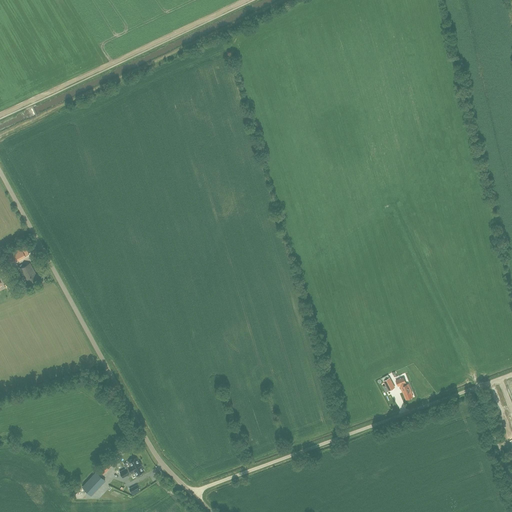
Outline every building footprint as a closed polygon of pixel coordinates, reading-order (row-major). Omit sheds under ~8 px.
[(13,264),(30,255),(26,248),(10,257),(13,264)] [(29,283),(36,279),(34,275),(35,274),(30,264),(20,269),(24,277),(25,277),(29,283)] [(395,387),(390,377),(383,380),(388,391),(395,387)] [(396,380),(398,386),(400,385),(403,393),(403,392),(406,400),(413,397),(411,392),(408,384),(406,385),(405,384),(406,383),(404,377),(396,380)] [(263,456),(281,451),(279,445),(261,451),(263,456)] [(112,456),(114,458),(122,452),(120,449),(112,456)] [(127,467),(128,468),(119,472),(122,478),(131,473),(131,474),(135,472),(137,476),(140,474),(140,473),(143,471),(141,466),(142,466),(140,462),(139,463),(136,458),(133,460),(132,459),(129,461),(129,462),(128,462),(130,466),(127,467)] [(99,470),(103,475),(112,466),(107,461),(99,470)] [(105,481),(96,472),(82,487),(91,495),(105,481)]
